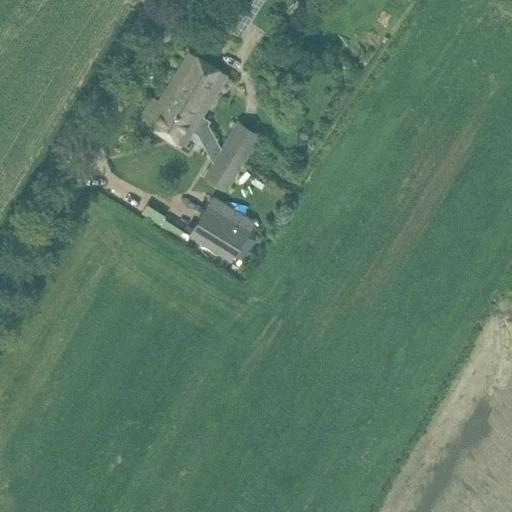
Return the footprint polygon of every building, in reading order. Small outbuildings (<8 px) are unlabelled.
[(240,37),(263,0),(220,0),(209,18),(240,37)] [(140,119),(182,144),(226,72),(189,50),(159,101),(153,97),(140,119)] [(237,121),(221,147),(244,162),(260,136),(237,121)] [(203,174),(226,189),(244,162),(221,147),(203,174)] [(206,204),(189,232),(232,258),(249,231),(206,204)]
